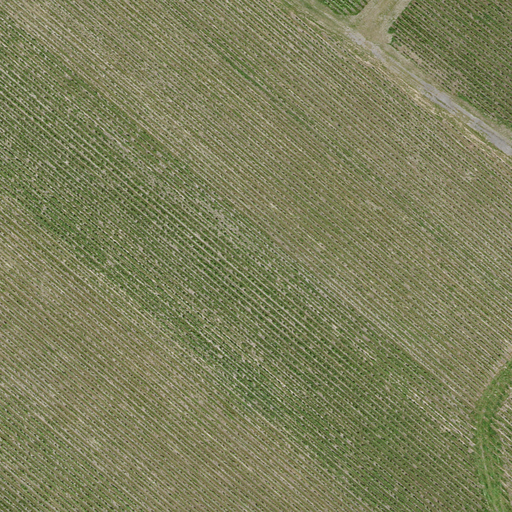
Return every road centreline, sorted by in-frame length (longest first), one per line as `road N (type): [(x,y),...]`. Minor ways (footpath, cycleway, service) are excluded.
road 1 (track): [(511,148),(360,38)]
road 2 (track): [(499,511),(483,430),(511,377)]
